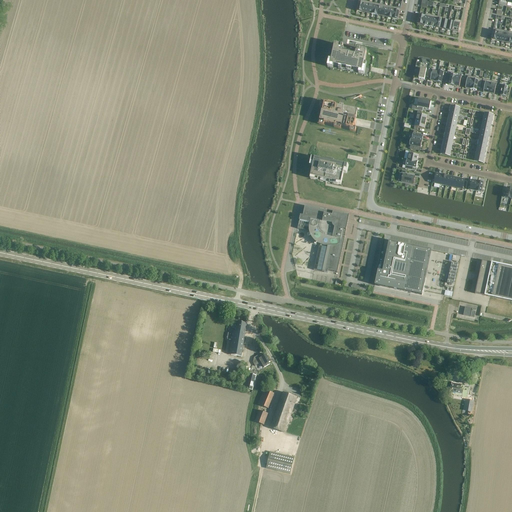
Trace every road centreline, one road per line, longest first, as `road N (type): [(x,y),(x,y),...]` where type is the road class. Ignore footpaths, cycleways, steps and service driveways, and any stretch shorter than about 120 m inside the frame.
road 1 (primary): [(464,349),(0,252)]
road 2 (tertiary): [(373,180),(374,208),(511,237)]
